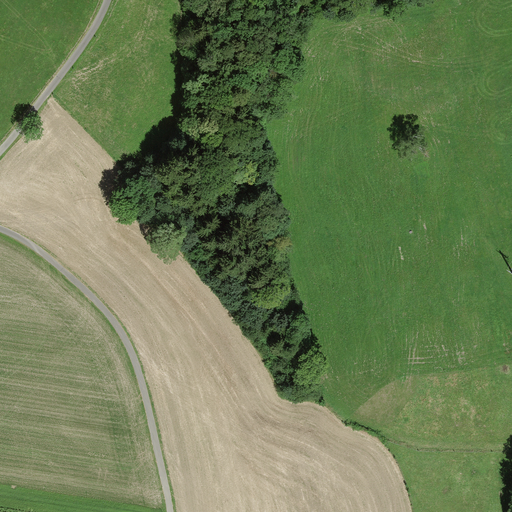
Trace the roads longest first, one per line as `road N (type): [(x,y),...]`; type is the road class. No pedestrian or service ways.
road 1 (track): [(170,511),(142,384),(119,328),(85,289),(0,228)]
road 2 (unclassified): [(105,0),(76,54),(0,149)]
